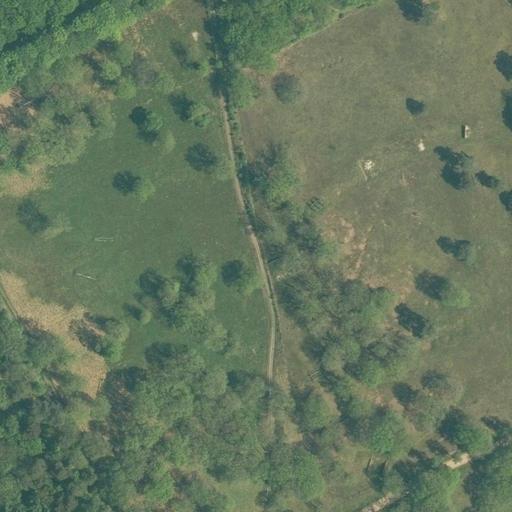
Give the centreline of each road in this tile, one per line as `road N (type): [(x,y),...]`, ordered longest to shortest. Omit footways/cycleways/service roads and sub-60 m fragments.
road 1 (track): [(211,0),(232,156),(273,315),(266,511)]
road 2 (track): [(120,511),(0,301)]
road 3 (track): [(511,439),(424,476),(368,511)]
road 4 (track): [(145,0),(10,69)]
